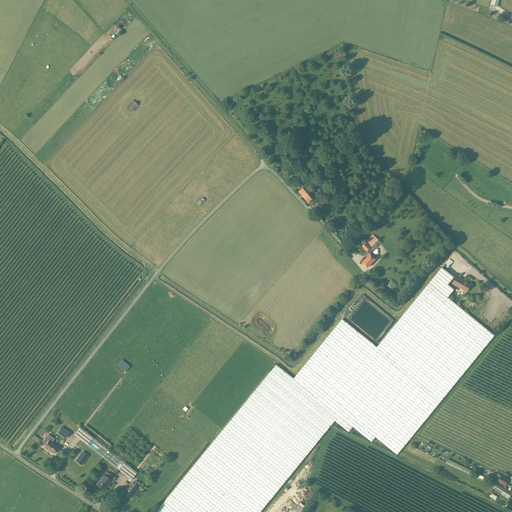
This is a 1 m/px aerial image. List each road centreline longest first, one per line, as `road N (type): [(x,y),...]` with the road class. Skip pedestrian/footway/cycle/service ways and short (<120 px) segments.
road 1 (track): [(14,454),(179,246),(263,166),(365,270),(383,252)]
road 2 (track): [(123,0),(263,166)]
road 3 (unclassified): [(102,511),(0,445)]
